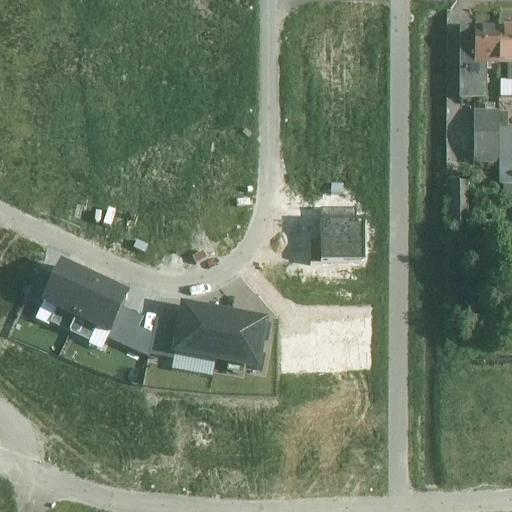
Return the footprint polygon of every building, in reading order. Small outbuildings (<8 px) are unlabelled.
[(498,66),(499,29),(460,29),(459,103),(486,103),(487,67),(498,66)] [(511,29),(499,29),(498,66),(506,66),(506,84),(511,84),(511,29)] [(219,156),(228,123),(184,110),(175,143),(185,146),(174,187),(220,200),(231,159),(219,156)] [(497,171),(498,110),(478,110),(477,171),(497,171)] [(362,217),(321,217),(322,259),(363,259),(362,217)] [(41,298),(74,314),(93,274),(60,258),(41,298)] [(126,290),(93,274),(74,314),(107,330),(126,290)] [(161,351),(193,356),(201,307),(169,302),(161,351)] [(193,356),(226,361),(234,312),(201,307),(193,356)] [(266,318),(234,312),(226,361),(258,367),(266,318)] [(361,318),(300,319),(301,360),(362,358),(361,318)]
